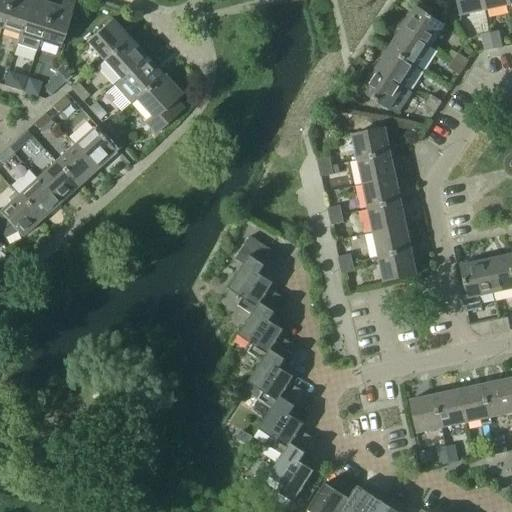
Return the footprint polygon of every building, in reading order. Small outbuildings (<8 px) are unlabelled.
[(0,0),(0,26),(8,0),(0,0)] [(8,0),(0,26),(0,35),(0,36),(2,30),(19,35),(16,45),(30,0),(8,0)] [(41,2),(42,0),(30,0),(16,45),(35,51),(36,47),(50,5),(41,2)] [(59,48),(73,0),(61,0),(59,8),(50,5),(36,47),(39,48),(41,42),(59,48)] [(455,0),(459,16),(484,11),(481,0),(455,0)] [(481,0),(484,11),(508,5),(506,0),(481,0)] [(398,26),(430,47),(444,26),(415,8),(409,18),(408,17),(401,21),(398,26)] [(102,62),(127,39),(110,20),(85,43),(102,62)] [(417,67),(430,47),(398,26),(397,29),(393,38),(395,40),(389,49),(417,67)] [(492,50),(501,48),(497,32),(489,34),(492,50)] [(484,52),(492,50),(489,34),(480,35),(484,52)] [(118,81),(144,58),(127,39),(102,62),(118,81)] [(403,88),(417,67),(389,49),(382,59),(380,58),(374,64),(371,67),(403,88)] [(468,61),(467,61),(458,54),(453,62),(463,69),(468,61)] [(135,99),(160,76),(144,58),(118,81),(135,99)] [(459,75),(463,69),(453,62),(448,69),(459,75)] [(60,65),(53,71),(64,83),(71,77),(60,65)] [(368,80),(361,92),(397,116),(411,94),(403,88),(371,67),(369,70),(367,75),(366,80),(368,80)] [(55,74),(47,82),(55,90),(63,83),(55,74)] [(160,76),(135,99),(151,117),(146,122),(154,131),(145,139),(146,140),(181,108),(180,107),(179,108),(172,101),(178,96),(160,76)] [(70,90),(76,97),(81,102),(88,96),(77,84),(70,90)] [(437,110),(442,102),(430,95),(425,102),(437,110)] [(63,96),(62,97),(51,107),(57,114),(69,103),(63,96)] [(437,110),(425,102),(421,110),(432,117),(437,110)] [(87,109),(98,121),(105,115),(94,103),(87,109)] [(32,125),(38,131),(50,120),(44,114),(32,125)] [(104,127),(115,139),(122,133),(111,121),(104,127)] [(357,160),(390,152),(385,128),(352,135),(357,160)] [(73,146),(95,170),(113,154),(91,129),(73,146)] [(13,141),(19,148),(32,137),(25,130),(13,141)] [(76,187),(95,170),(73,146),(54,162),(76,187)] [(0,163),(1,165),(13,154),(7,147),(0,153),(0,163)] [(362,184),(395,177),(390,152),(357,160),(362,184)] [(318,168),(331,165),(329,158),(316,160),(318,168)] [(58,204),(76,187),(54,162),(36,179),(58,204)] [(318,168),(318,169),(320,177),(333,175),(331,165),(318,168)] [(368,209),(401,202),(395,177),(362,184),(368,209)] [(39,220),(58,204),(36,179),(17,196),(39,220)] [(39,220),(17,196),(13,191),(6,198),(9,203),(0,211),(0,230),(4,238),(15,233),(20,238),(39,220)] [(373,234),(406,227),(401,202),(368,209),(373,234)] [(329,217),(342,215),(340,206),(327,208),(329,217)] [(342,215),(329,217),(330,226),(343,223),(342,215)] [(378,259),(411,251),(406,227),(373,234),(378,259)] [(268,289),(269,290),(273,283),(259,274),(264,266),(272,264),(278,255),(271,250),(249,237),(234,259),(243,265),(238,272),(227,289),(238,295),(236,298),(240,301),(237,305),(251,314),(251,315),(268,289)] [(411,251),(378,259),(384,283),(417,276),(411,251)] [(339,267),(352,264),(350,254),(337,257),(339,267)] [(493,293),(511,289),(511,264),(510,255),(486,260),(493,293)] [(479,296),(493,293),(486,260),(459,266),(466,298),(462,299),(465,313),(481,309),(479,296)] [(339,267),(341,275),(354,272),(352,264),(339,267)] [(281,297),(269,290),(268,289),(251,315),(251,314),(248,319),(245,323),(238,335),(249,343),(247,346),(250,348),(247,353),(261,361),(262,362),(278,336),(279,336),(283,330),(269,321),(274,312),(282,311),(287,301),(281,297)] [(510,331),(510,330),(507,318),(498,319),(501,333),(510,331)] [(493,334),(501,333),(498,319),(489,321),(493,334)] [(295,347),(279,336),(278,336),(262,362),(261,361),(248,382),(259,389),(257,393),(260,394),(257,400),(271,409),(288,383),(289,383),(292,379),(293,377),(279,368),(284,360),(292,358),(298,348),(295,347)] [(489,418),(511,413),(511,404),(507,379),(482,385),(489,418)] [(308,395),(289,383),(288,383),(271,409),(258,429),(269,437),(267,440),(270,441),(267,446),(281,455),(282,456),(298,430),(299,430),(302,425),(303,424),(289,415),(295,406),(302,404),(308,395)] [(465,423),(489,418),(482,385),(458,390),(465,423)] [(440,428),(465,423),(458,390),(433,395),(440,428)] [(416,434),(440,428),(433,395),(409,401),(416,434)] [(318,442),(299,430),(298,430),(282,456),(281,455),(276,464),(268,476),(282,485),(277,493),(293,503),(298,496),(299,494),(306,498),(314,487),(307,482),(310,478),(309,478),(313,471),(299,462),(305,453),(312,451),(318,442)] [(497,454),(506,452),(502,437),(494,438),(497,454)] [(488,456),(497,454),(494,438),(485,440),(488,456)] [(445,448),(448,463),(457,462),(454,446),(445,448)] [(440,465),(448,463),(445,448),(436,449),(440,465)] [(340,511),(349,499),(341,494),(345,489),(344,485),(338,481),(334,482),(331,487),(326,484),(327,484),(325,483),(306,511),(340,511)] [(374,511),(381,503),(375,499),(379,493),(378,489),(372,486),(368,486),(364,491),(357,486),(354,490),(349,499),(340,511),(374,511)] [(381,503),(374,511),(398,511),(400,508),(399,503),(393,500),(389,501),(386,506),(381,503)]
